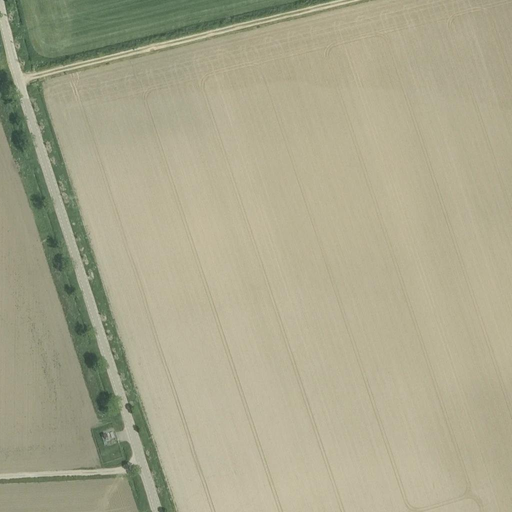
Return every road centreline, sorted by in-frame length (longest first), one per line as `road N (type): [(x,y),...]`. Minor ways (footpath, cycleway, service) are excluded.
road 1 (unclassified): [(160,511),(0,0)]
road 2 (track): [(146,465),(0,477)]
